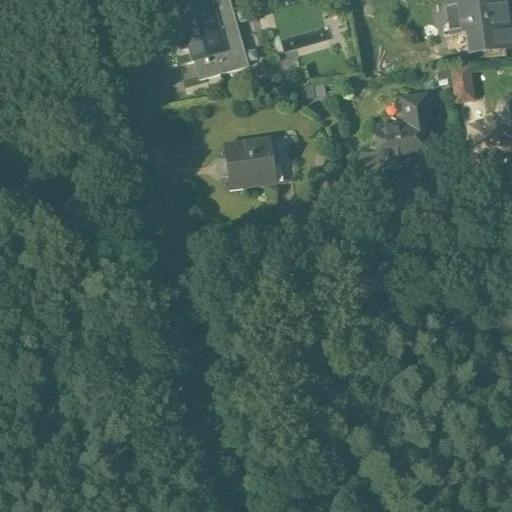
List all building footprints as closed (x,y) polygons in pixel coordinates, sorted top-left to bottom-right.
[(216,0),(170,0),(170,1),(175,0),(176,0),(199,83),(245,70),(226,0),(218,0),(216,1),(216,0)] [(491,0),(473,0),(447,3),(452,37),(465,35),(468,55),(511,49),(511,36),(508,3),(492,5),(491,0)] [(472,66),(451,67),(453,104),(474,103),(472,66)] [(408,127),(374,132),(378,154),(361,157),(365,182),(383,179),(382,172),(397,169),(396,163),(417,160),(416,155),(425,154),(422,131),(428,123),(425,100),(405,103),(404,104),(404,105),(402,108),(403,115),(406,117),(406,118),(407,119),(408,127)] [(500,119),(489,121),(489,120),(486,121),(487,122),(488,127),(470,130),(475,164),(500,161),(499,152),(511,150),(511,102),(511,101),(503,103),(500,107),(499,112),(500,119)] [(286,140),(270,142),(276,188),(292,186),(286,140)] [(270,142),(226,148),(228,162),(218,163),(221,181),(230,180),(232,194),(276,188),(270,142)]
